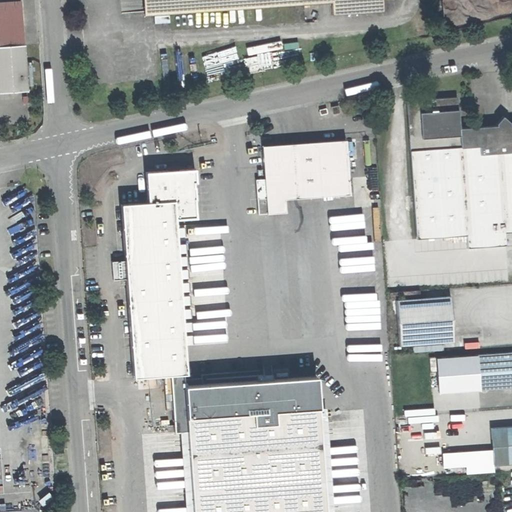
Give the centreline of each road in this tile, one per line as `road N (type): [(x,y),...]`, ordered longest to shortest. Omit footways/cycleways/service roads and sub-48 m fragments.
road 1 (tertiary): [(64,146),(511,48)]
road 2 (residential): [(64,146),(88,511)]
road 3 (unknown): [(235,230),(301,229),(313,244),(323,348)]
road 4 (residential): [(54,0),(64,146)]
